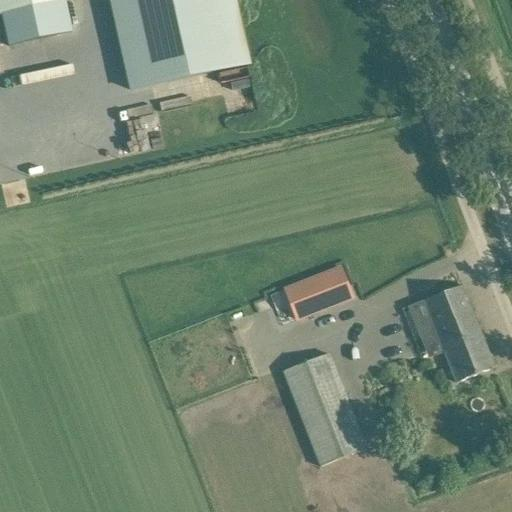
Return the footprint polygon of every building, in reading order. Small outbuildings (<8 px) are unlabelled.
[(0,0),(0,16),(75,0),(0,0)] [(248,64),(234,0),(131,0),(151,86),(248,64)] [(138,122),(146,152),(166,147),(159,117),(138,122)] [(341,269),(285,291),(297,321),(353,299),(341,269)] [(425,302),(438,336),(450,331),(454,340),(471,333),(469,326),(477,323),(463,287),(425,302)] [(450,331),(438,336),(445,353),(457,384),(495,369),(477,323),(469,326),(471,333),(454,340),(450,331)] [(367,450),(330,355),(284,373),(321,468),(367,450)]
